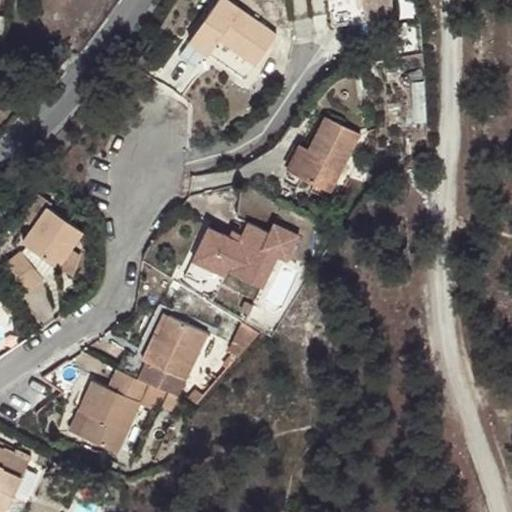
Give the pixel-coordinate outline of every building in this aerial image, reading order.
[(213,0),(195,29),(214,41),(225,25),(262,49),(283,18),(255,0),(213,0)] [(325,0),(326,4),(344,1),(346,17),(364,15),(364,20),(390,16),(387,0),(325,0)] [(344,1),(326,4),(328,20),(346,17),(344,1)] [(308,135),(296,162),(341,184),(369,123),(334,107),(318,140),(308,135)] [(47,205),(22,239),(24,241),(58,265),(74,243),(83,232),(47,205)] [(216,219),(205,244),(221,251),(223,246),(239,253),(234,264),(270,280),(284,251),(295,256),(307,230),(281,217),(275,226),(256,216),(249,226),(247,234),(238,229),(216,219)] [(241,223),(238,229),(247,234),(249,226),(241,223)] [(24,241),(20,247),(42,277),(58,265),(24,241)] [(74,243),(58,265),(75,277),(87,251),(74,243)] [(221,251),(205,244),(200,253),(231,269),(234,264),(239,253),(223,246),(221,251)] [(20,247),(4,258),(26,289),(42,277),(20,247)] [(178,311),(167,333),(174,335),(184,314),(178,311)] [(142,349),(132,368),(166,384),(174,367),(201,378),(223,333),(184,314),(174,335),(167,333),(157,355),(142,349)] [(166,384),(132,368),(123,385),(108,379),(97,402),(105,407),(95,424),(92,432),(133,451),(166,384)] [(105,407),(97,402),(88,421),(95,424),(105,407)] [(31,459),(0,443),(0,508),(5,511),(31,459)]
